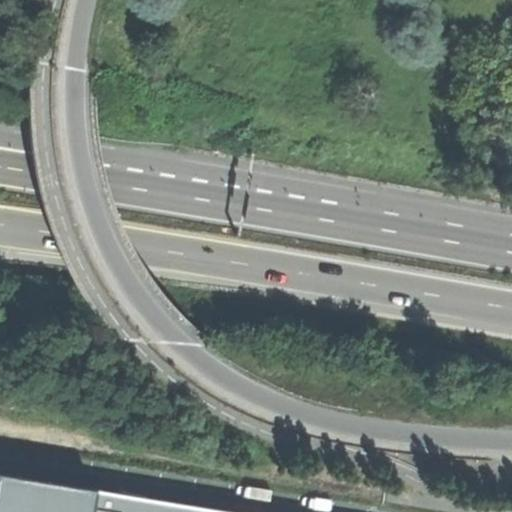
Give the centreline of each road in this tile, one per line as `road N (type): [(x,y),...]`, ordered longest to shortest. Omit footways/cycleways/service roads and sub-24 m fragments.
road 1 (trunk): [(87,0),(73,100),(83,182),(111,256),(181,347),(317,428),(511,450)]
road 2 (trunk): [(511,246),(0,157)]
road 3 (trunk): [(0,223),(511,309)]
road 4 (track): [(465,506),(0,430)]
